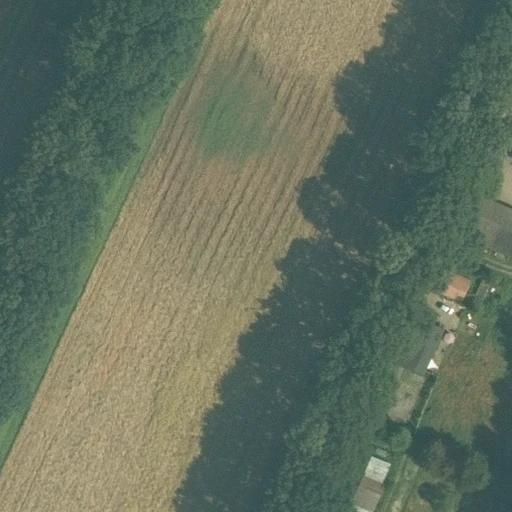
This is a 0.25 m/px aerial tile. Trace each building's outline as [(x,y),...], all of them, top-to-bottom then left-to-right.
[(493,140),(506,145),(508,146),(511,136),(511,124),(502,120),(493,140)] [(511,207),(481,194),(462,236),(511,258),(511,207)] [(460,275),(450,271),(440,293),(461,301),(469,279),(468,278),(469,275),(462,272),(460,275)] [(481,279),(474,295),(482,298),(489,282),(481,279)] [(438,312),(422,305),(397,362),(422,373),(443,328),(433,323),(438,312)] [(350,505),(350,506),(366,511),(372,511),(384,484),(362,474),(350,504),(350,505)] [(319,511),(347,511),(350,506),(350,505),(350,504),(327,494),(319,511)]
